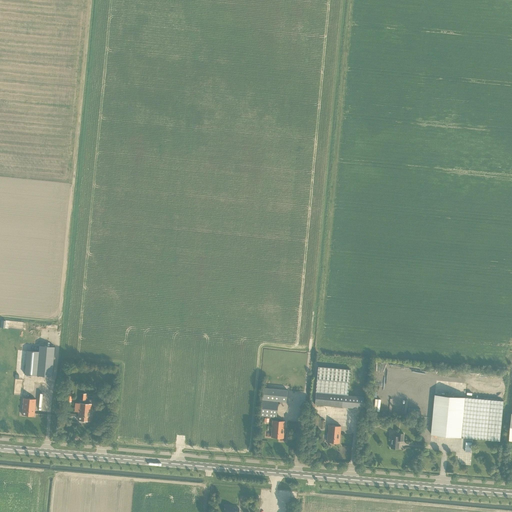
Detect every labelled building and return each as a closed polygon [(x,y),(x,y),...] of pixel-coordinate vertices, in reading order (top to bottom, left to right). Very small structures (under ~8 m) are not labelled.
[(26,351),(24,375),(25,375),(36,376),(51,377),(54,347),(39,346),(38,352),(26,351)] [(348,396),(349,381),(350,370),(318,367),(317,379),(315,404),(363,409),(364,397),(348,396)] [(287,390),(263,388),(260,416),(277,418),(278,401),(286,402),(287,390)] [(431,435),(500,441),(503,401),(435,395),(431,435)] [(22,415),(34,416),(36,400),(24,399),(22,415)] [(79,412),(78,420),(90,421),(91,404),(80,403),(79,403),(79,412)] [(319,417),(319,416),(313,415),(312,427),(318,428),(318,427),(321,427),(320,429),(325,429),(325,420),(321,420),(321,417),(319,417)] [(271,437),(283,438),(284,421),(272,420),(271,437)] [(327,442),(339,443),(340,427),(328,425),(327,442)] [(391,436),(390,448),(398,449),(399,441),(403,441),(403,434),(397,434),(396,437),(391,436)]
